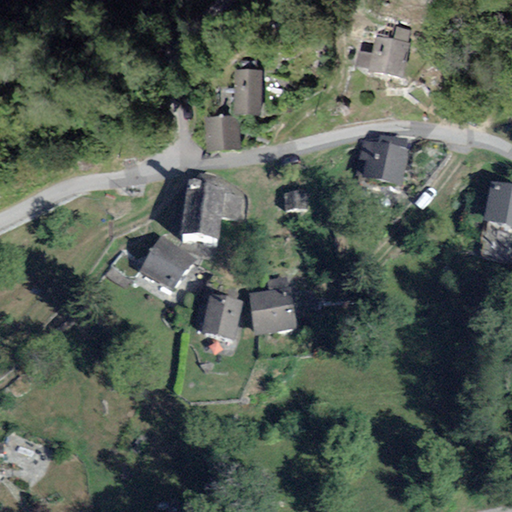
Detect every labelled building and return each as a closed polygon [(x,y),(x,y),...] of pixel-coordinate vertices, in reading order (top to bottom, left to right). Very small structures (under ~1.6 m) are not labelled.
[(405,45),(381,41),(378,56),(360,53),(357,70),(399,77),(405,45)] [(260,75),(237,75),(237,114),(260,114),(260,75)] [(236,121),(208,121),(209,150),(237,149),(236,121)] [(407,157),(369,148),(361,179),(400,188),(407,157)] [(237,218),(240,198),(218,195),(219,186),(215,180),(200,178),(194,183),(193,192),(189,191),(183,244),(216,248),(220,216),(237,218)] [(511,194),(494,191),(486,227),(511,232),(511,194)] [(304,198),(284,198),(285,213),(304,212),(304,198)] [(164,243),(143,274),(173,294),(194,262),(164,243)] [(293,296),(253,299),(256,335),(295,332),(293,296)] [(241,307),(213,302),(205,340),(233,346),(241,307)]
